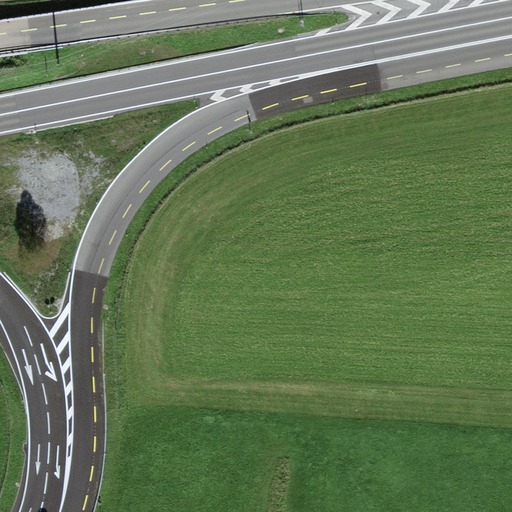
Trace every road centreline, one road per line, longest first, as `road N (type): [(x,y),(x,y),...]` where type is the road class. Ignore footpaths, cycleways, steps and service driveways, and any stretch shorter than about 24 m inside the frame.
road 1 (primary): [(58,445),(94,253),(145,171),(235,108),(430,32)]
road 2 (trunk): [(86,97),(430,32)]
road 3 (primary): [(321,0),(0,38)]
road 4 (trunk): [(0,297),(34,352),(58,445)]
